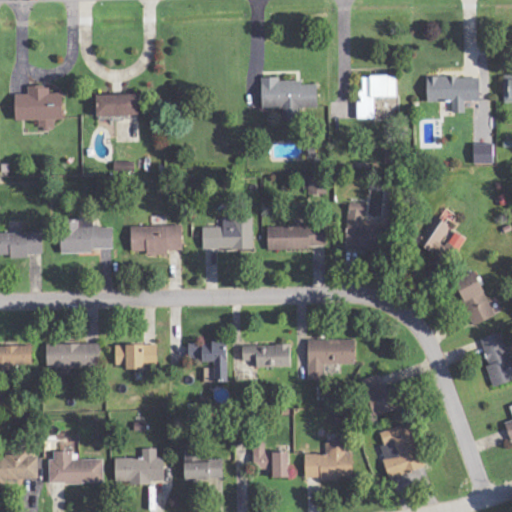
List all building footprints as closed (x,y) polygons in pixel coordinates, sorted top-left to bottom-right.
[(466,113),(466,102),(481,101),(481,76),(428,78),(429,103),(453,102),(454,113),(466,113)] [(398,98),(398,77),(363,77),(363,103),(359,103),(358,119),(376,119),(376,97),(398,98)] [(319,85),(303,85),(303,81),(281,82),(281,78),(263,78),(264,109),(285,109),(285,122),(302,122),(302,110),(319,109),(319,85)] [(17,121),(39,120),(39,129),(54,129),(54,120),(64,120),(64,94),(49,94),(49,86),(29,87),(29,94),(17,95),(17,121)] [(140,95),(98,96),(99,117),(140,116),(140,95)] [(495,164),(494,144),(474,145),(475,165),(495,164)] [(346,249),(383,253),(385,231),(364,229),(367,206),(351,205),(346,249)] [(417,243),(434,254),(452,226),(434,215),(417,243)] [(254,218),(224,218),(224,228),(204,228),(204,249),(254,250),(254,218)] [(114,249),(115,227),(93,227),(93,220),(64,220),(63,254),(93,254),(93,249),(114,249)] [(133,252),(147,251),(147,256),(169,255),(169,251),(184,251),(184,226),(132,227),(133,252)] [(269,228),(269,250),(327,248),(327,226),(269,228)] [(43,257),(43,233),(0,233),(0,255),(10,255),(10,257),(43,257)] [(497,317),(478,275),(457,284),(476,326),(497,317)] [(484,336),(498,383),(511,378),(511,354),(504,329),(484,336)] [(356,365),(357,341),(310,340),(309,381),(325,381),(325,364),(356,365)] [(229,382),(229,343),(190,343),(190,361),(216,361),(216,383),(229,382)] [(48,368),(62,368),(61,375),(71,375),(71,368),(101,369),(101,345),(48,344),(48,368)] [(158,345),(116,346),(117,366),(127,366),(127,371),(146,371),(146,365),(159,365),(158,345)] [(244,361),(258,361),(258,369),(293,368),(292,345),(244,346),(244,361)] [(0,369),(34,369),(33,346),(0,347),(0,369)] [(215,368),(205,369),(206,382),(215,382),(215,368)] [(399,411),(393,385),(381,388),(378,376),(361,381),(371,418),(399,411)] [(391,479),(426,467),(411,423),(382,433),(385,445),(381,447),(391,479)] [(307,478),(353,477),(352,442),(329,442),(329,454),(306,455),(307,478)] [(256,471),(274,471),(274,477),(292,476),(291,451),(267,452),(267,445),(255,445),(256,471)] [(116,458),(117,483),(166,482),(165,457),(159,458),(158,448),(143,449),(143,457),(116,458)] [(105,482),(105,459),(74,459),(74,451),(55,451),(55,459),(50,459),(51,483),(105,482)] [(224,460),(202,460),(202,451),(186,451),(187,482),(224,481),(224,460)]
